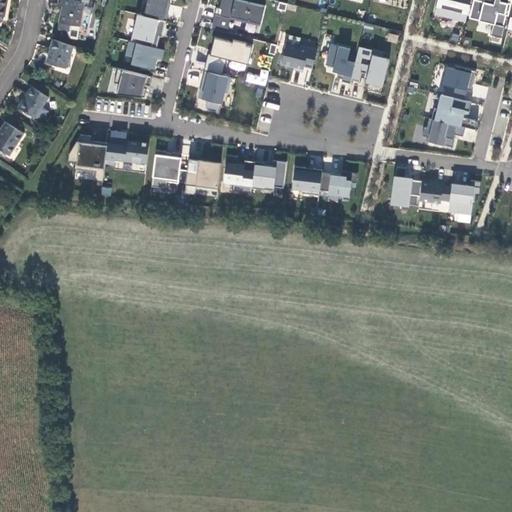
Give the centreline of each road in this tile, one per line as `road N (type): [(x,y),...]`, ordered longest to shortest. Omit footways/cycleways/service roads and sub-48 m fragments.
road 1 (residential): [(161,125),(369,153)]
road 2 (residential): [(193,0),(161,125)]
